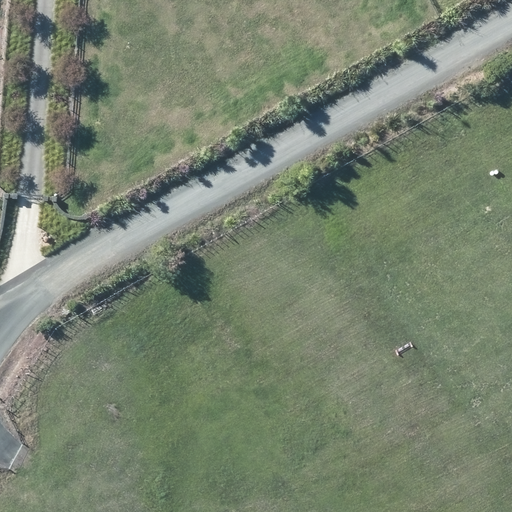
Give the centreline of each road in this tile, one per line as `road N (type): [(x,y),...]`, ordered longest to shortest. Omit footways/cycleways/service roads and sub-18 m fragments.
road 1 (unclassified): [(0,322),(27,281),(511,5)]
road 2 (unknown): [(27,281),(43,162),(49,0)]
